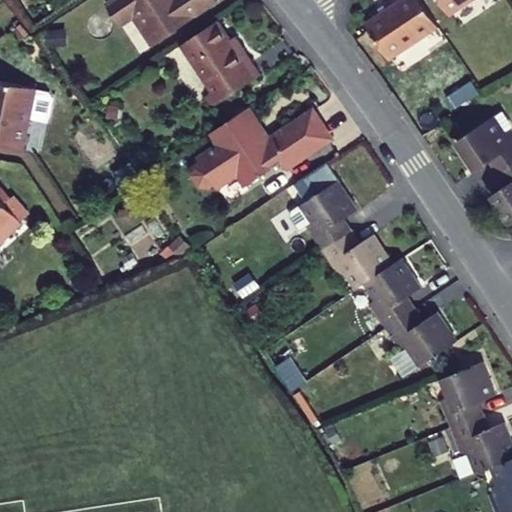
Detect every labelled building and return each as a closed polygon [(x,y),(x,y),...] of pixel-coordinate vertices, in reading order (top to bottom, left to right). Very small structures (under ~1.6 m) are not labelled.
[(117,0),(104,9),(119,30),(133,20),(153,49),(195,21),(193,18),(215,3),(213,0),(117,0)] [(432,32),(411,0),(400,0),(359,27),(382,64),(432,32)] [(476,0),(430,0),(444,21),(476,0)] [(227,46),(214,27),(177,51),(209,98),(216,109),(257,81),(246,64),(241,67),(227,46)] [(231,43),(227,46),(241,67),(246,64),(231,43)] [(0,153),(19,159),(27,124),(44,129),(49,107),(45,101),(33,98),(34,95),(0,86),(0,153)] [(209,114),(216,109),(209,98),(201,104),(209,114)] [(207,183),(210,188),(205,192),(202,201),(208,210),(218,211),(223,208),(226,212),(326,143),(307,116),(264,144),(243,114),(206,139),(228,169),(207,183)] [(511,133),(509,136),(500,122),(465,143),(482,172),(493,165),(499,161),(507,174),(511,171),(511,133)] [(507,174),(499,161),(493,165),(500,178),(507,174)] [(511,171),(507,174),(511,182),(511,188),(508,191),(497,198),(511,222),(511,171)] [(511,188),(511,182),(507,174),(500,178),(508,191),(511,188)] [(307,233),(323,257),(349,239),(341,227),(347,222),(358,216),(338,187),(292,219),(291,223),(301,237),(307,233)] [(0,242),(18,228),(0,208),(5,204),(0,197),(0,242)] [(356,235),(347,222),(341,227),(349,239),(356,235)] [(364,247),(356,235),(349,239),(357,252),(364,247)] [(350,277),(360,292),(369,286),(394,269),(374,240),(364,247),(357,252),(349,239),(323,257),(341,283),(350,277)] [(369,286),(378,300),(370,305),(388,332),(414,314),(405,301),(411,297),(422,290),(403,263),(394,269),(369,286)] [(411,297),(405,301),(414,314),(420,310),(411,297)] [(429,322),(420,310),(414,314),(422,326),(429,322)] [(457,342),(439,315),(429,322),(422,326),(414,314),(388,332),(406,358),(415,352),(425,366),(457,342)] [(453,398),(443,402),(455,432),(484,420),(479,406),(486,403),(497,399),(485,366),(446,381),(453,398)] [(491,417),(486,403),(479,406),(484,420),(491,417)] [(491,417),(484,420),(490,434),(497,431),(491,417)] [(476,458),(482,473),(497,467),(511,461),(511,436),(508,427),(497,431),(490,434),(484,420),(455,432),(467,462),(476,458)] [(504,485),(494,489),(503,511),(511,511),(511,461),(497,467),(504,485)]
